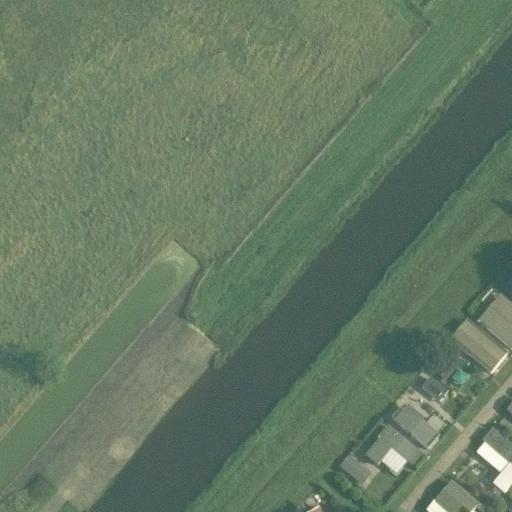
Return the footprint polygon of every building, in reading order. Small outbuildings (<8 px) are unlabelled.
[(477,319),(511,352),(511,306),(499,295),(477,319)] [(452,340),(494,375),(510,357),(468,322),(452,340)] [(441,403),(449,393),(431,380),(424,390),(441,403)] [(367,457),(402,482),(438,433),(403,408),(367,457)] [(475,456),(502,475),(493,487),(506,497),(511,488),(511,446),(493,432),(475,456)] [(348,458),(340,471),(365,487),(373,475),(348,458)] [(474,511),(480,506),(453,482),(426,511),(474,511)]
